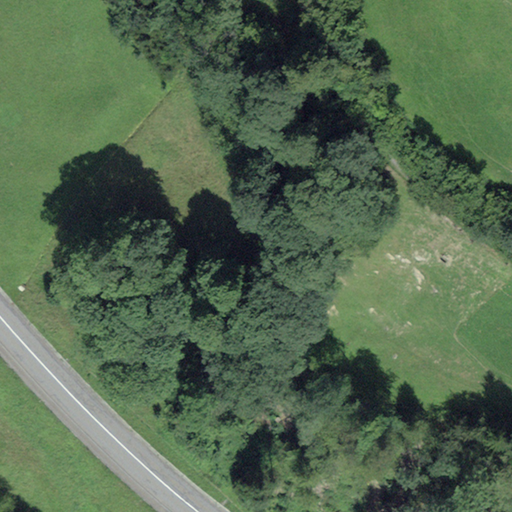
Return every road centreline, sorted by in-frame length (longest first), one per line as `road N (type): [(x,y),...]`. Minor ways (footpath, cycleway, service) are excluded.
road 1 (track): [(511,253),(403,171),(355,107),(306,0)]
road 2 (primary): [(0,314),(68,394),(196,511)]
